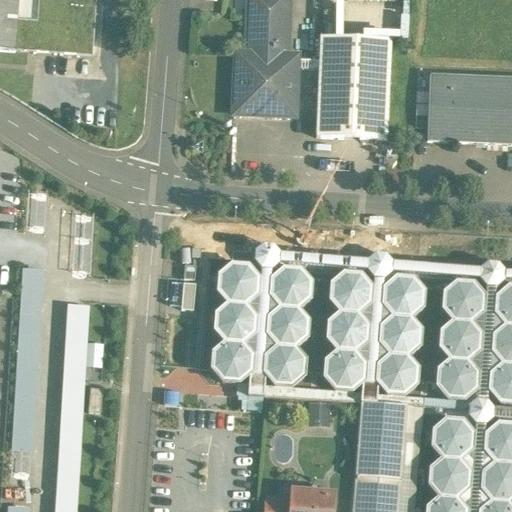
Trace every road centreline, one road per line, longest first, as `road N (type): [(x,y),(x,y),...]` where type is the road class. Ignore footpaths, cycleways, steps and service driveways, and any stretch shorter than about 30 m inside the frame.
road 1 (residential): [(511,216),(153,193)]
road 2 (residential): [(129,511),(153,193)]
road 3 (residential): [(153,193),(170,0)]
road 4 (residential): [(0,117),(87,170),(153,193)]
